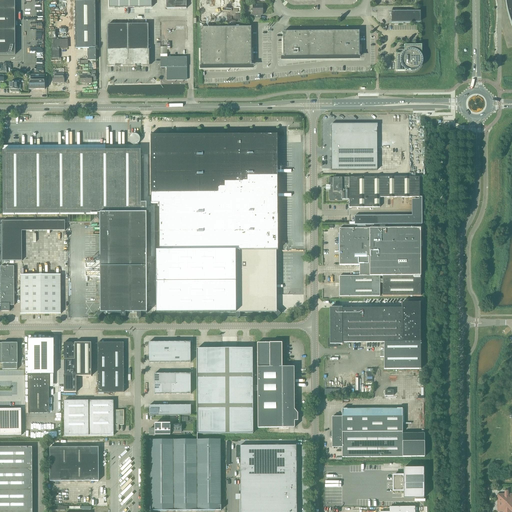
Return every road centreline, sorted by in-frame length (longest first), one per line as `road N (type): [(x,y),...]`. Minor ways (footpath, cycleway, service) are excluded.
road 1 (tertiary): [(0,108),(263,106)]
road 2 (unclassified): [(313,325),(312,104)]
road 3 (tertiary): [(460,511),(459,322)]
road 4 (unclassified): [(315,511),(313,325)]
road 5 (tertiary): [(459,322),(459,238),(473,207),(476,143)]
road 6 (unknown): [(312,131),(296,137),(298,296)]
road 7 (unclassified): [(137,326),(313,325)]
road 8 (unclassified): [(0,327),(137,326)]
